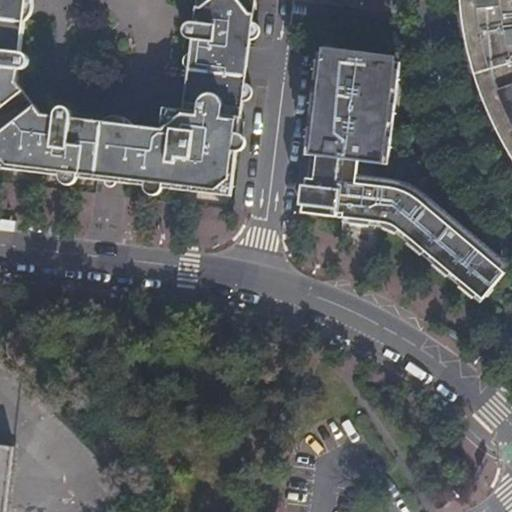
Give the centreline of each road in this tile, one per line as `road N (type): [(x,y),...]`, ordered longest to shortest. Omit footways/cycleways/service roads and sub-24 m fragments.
road 1 (tertiary): [(257,281),(383,328),(461,382),(511,434)]
road 2 (unclassified): [(290,0),(257,281)]
road 3 (tertiary): [(0,245),(257,281)]
road 4 (unclassified): [(511,229),(485,204),(434,99),(415,0)]
